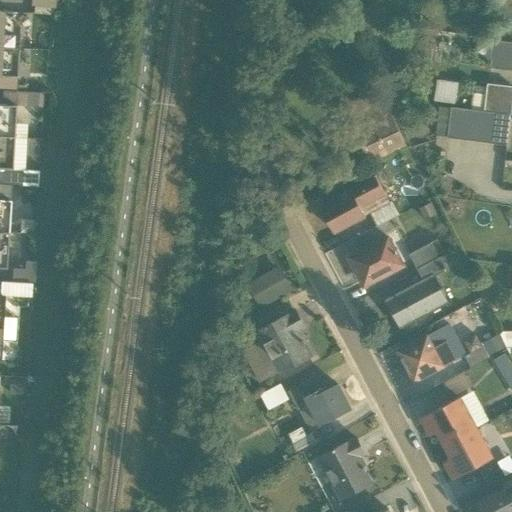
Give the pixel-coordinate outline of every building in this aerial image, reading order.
[(289,6),(269,5),(269,45),(289,45),(289,6)] [(0,89),(17,90),(17,79),(19,29),(11,19),(10,12),(0,11),(0,89)] [(511,43),(492,40),(488,68),(511,71),(511,43)] [(43,78),(25,77),(24,91),(42,91),(43,78)] [(511,88),(487,85),(483,113),(510,116),(511,103),(511,88)] [(0,136),(24,138),(25,123),(15,123),(16,106),(37,107),(38,94),(1,92),(0,103),(0,136)] [(353,113),(347,116),(369,163),(406,146),(384,99),(369,106),(368,102),(351,109),(353,113)] [(483,113),(451,108),(447,137),(506,146),(510,116),(483,113)] [(22,172),(24,138),(0,136),(0,184),(9,185),(21,185),(21,182),(34,183),(35,172),(22,172)] [(333,233),(369,214),(376,227),(398,216),(390,202),(389,203),(374,175),(333,197),(336,202),(321,210),(333,233)] [(0,232),(8,233),(9,185),(0,184),(0,232)] [(32,190),(19,190),(18,202),(32,203),(32,190)] [(363,287),(405,265),(389,236),(347,259),(363,287)] [(417,269),(437,259),(436,257),(444,253),(437,240),(409,255),(417,269)] [(426,316),(448,304),(434,278),(447,271),(440,257),(437,259),(417,269),(423,282),(384,302),(398,327),(400,326),(405,336),(430,324),(426,316)] [(11,269),(11,281),(33,283),(34,263),(23,262),(23,270),(11,269)] [(253,298),(259,309),(292,290),(279,267),(246,286),(248,290),(243,293),(248,301),(253,298)] [(507,309),(497,287),(485,293),(494,315),(507,309)] [(214,338),(213,306),(194,304),(190,336),(200,335),(200,339),(214,338)] [(240,308),(229,307),(228,323),(239,324),(240,308)] [(297,333),(305,328),(295,312),(252,336),(256,343),(241,352),(259,384),(277,373),(279,375),(311,356),(297,333)] [(470,328),(462,314),(450,321),(458,335),(470,328)] [(456,337),(449,325),(397,352),(414,382),(456,359),(447,342),(456,337)] [(511,332),(499,333),(505,348),(511,347),(511,332)] [(469,367),(505,348),(499,338),(482,347),(475,335),(463,341),(469,354),(463,357),(469,367)] [(511,364),(504,351),(491,359),(499,372),(511,365),(511,364)] [(470,388),(462,373),(441,384),(449,399),(470,388)] [(318,426),(350,410),(337,385),(324,392),(317,377),(287,392),(297,412),(299,411),(308,429),(317,424),(318,426)] [(286,400),(278,386),(260,396),(267,410),(286,400)] [(443,445),(477,427),(489,421),(472,391),(420,419),(429,436),(436,432),(443,445)] [(477,427),(443,445),(451,459),(443,463),(452,479),(498,454),(491,440),(485,443),(477,427)] [(309,433),(290,443),(296,453),(315,443),(309,433)] [(357,458),(364,454),(355,438),(317,458),(339,500),(371,483),(357,458)] [(511,511),(511,479),(502,485),(504,490),(475,505),(479,511),(511,511)]
